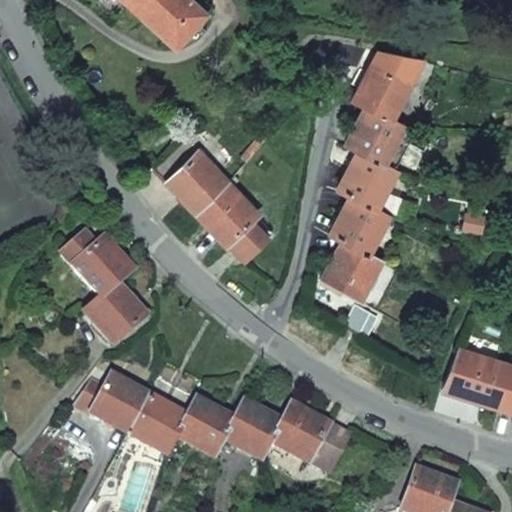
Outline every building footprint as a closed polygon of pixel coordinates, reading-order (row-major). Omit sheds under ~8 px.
[(186,0),(128,0),(124,4),(148,26),(171,48),(203,15),(186,0)] [(371,64),(350,101),(364,108),(343,145),(356,153),(335,190),(348,197),(328,235),(341,242),(320,280),(357,301),(379,261),(365,254),(386,217),(373,209),(394,172),(381,164),(402,127),(389,120),(408,85),(371,64)] [(272,232),(183,139),(153,168),(241,261),(272,232)] [(44,160),(35,166),(46,185),(55,179),(44,160)] [(59,254),(98,298),(82,311),(112,345),(144,316),(116,285),(131,271),(102,237),(94,244),(83,232),(59,254)] [(376,317),(353,305),(341,326),(357,335),(358,334),(365,338),(376,317)] [(511,367),(457,350),(454,349),(441,391),(511,412),(511,367)] [(231,419),(194,399),(193,398),(184,416),(108,375),(102,386),(90,380),(76,406),(165,455),(175,437),(212,458),(222,440),(260,461),(270,443),(326,474),(347,436),(288,404),(279,422),(241,401),(231,419)] [(455,485),(413,469),(398,509),(405,511),(469,511),(448,504),(455,485)]
